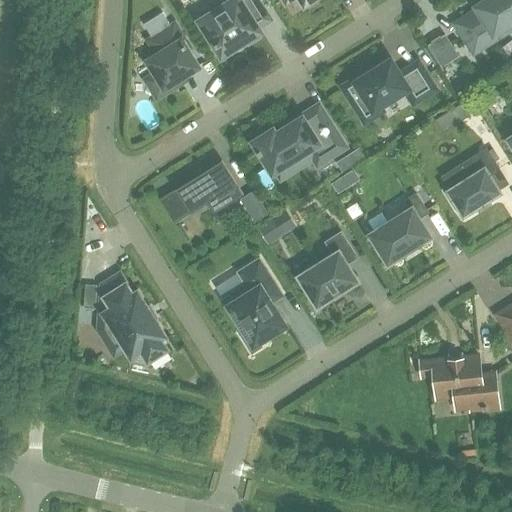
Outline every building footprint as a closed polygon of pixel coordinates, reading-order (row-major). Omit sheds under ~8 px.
[(221,26),(209,34),(222,55),(247,39),(250,43),(261,35),(262,38),(264,37),(250,15),(262,7),(257,0),(217,0),(222,7),(213,13),(221,26)] [(511,0),(486,0),(477,6),(479,10),(460,22),(467,33),(464,35),(474,52),(497,37),(495,34),(511,23),(511,0)] [(174,82),(182,76),(198,66),(187,48),(189,47),(175,25),(150,40),(159,54),(149,61),(157,74),(147,80),(158,97),(176,85),(174,82)] [(459,56),(458,56),(445,35),(446,35),(445,34),(428,44),(429,45),(430,45),(443,66),(442,66),(443,67),(459,56)] [(380,106),(395,96),(406,89),(415,102),(413,103),(413,104),(436,89),(419,61),(399,74),(391,60),(376,69),(374,66),(342,86),(365,122),(383,111),(380,106)] [(451,111),(458,122),(470,115),(462,103),(451,111)] [(345,147),(320,108),(319,106),(302,116),(286,127),(286,128),(276,134),(273,130),(254,142),(260,150),(258,151),(260,155),(262,154),(273,172),(318,144),(322,150),(321,151),(323,155),(324,154),(327,158),(345,147)] [(360,148),(342,159),(349,168),(366,157),(360,148)] [(500,192),(499,190),(489,175),(499,169),(487,148),(459,166),(468,179),(446,193),(456,209),(459,207),(464,215),(500,192)] [(235,183),(237,181),(223,159),(160,198),(175,223),(176,222),(175,220),(209,199),(215,210),(241,193),(235,183)] [(353,184),(346,174),(332,183),(339,193),(353,184)] [(269,214),(254,190),(240,199),(255,222),(269,214)] [(405,200),(411,210),(372,235),(389,262),(404,252),(404,253),(406,252),(406,251),(412,247),(413,248),(415,247),(414,246),(429,236),(419,219),(429,213),(416,193),(405,200)] [(282,236),(272,219),(257,228),(268,245),(282,236)] [(342,232),(336,235),(326,242),(334,254),(299,276),(318,307),(359,281),(348,264),(358,258),(342,232)] [(284,321),(274,304),(284,297),(260,259),(239,272),(248,286),(239,291),(240,291),(225,300),(227,305),(246,334),(243,336),(253,352),(261,346),(259,343),(282,329),(282,328),(287,326),(284,321)] [(164,336),(146,307),(137,293),(133,296),(120,275),(104,285),(100,330),(107,340),(118,334),(132,356),(142,350),(148,360),(166,349),(160,339),(164,336)] [(511,304),(496,314),(502,324),(508,333),(511,339),(511,304)] [(495,373),(481,374),(479,355),(421,361),(423,376),(435,375),(437,398),(456,396),(457,409),(471,407),(471,410),(499,407),(495,373)]
